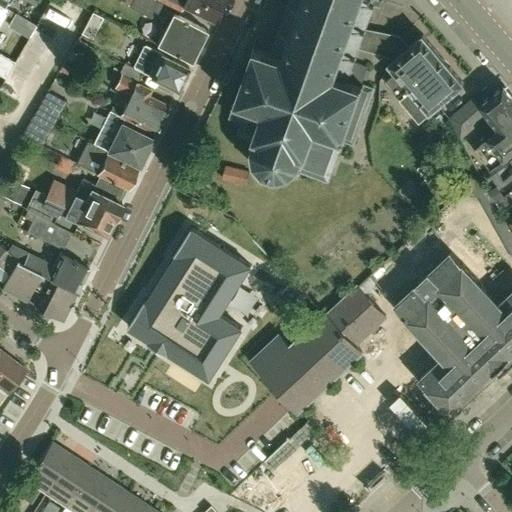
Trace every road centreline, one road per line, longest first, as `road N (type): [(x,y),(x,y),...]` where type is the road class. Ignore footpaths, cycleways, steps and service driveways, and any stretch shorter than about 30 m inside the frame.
road 1 (residential): [(65,357),(244,0)]
road 2 (residential): [(12,135),(80,13)]
road 3 (residential): [(0,460),(65,357)]
